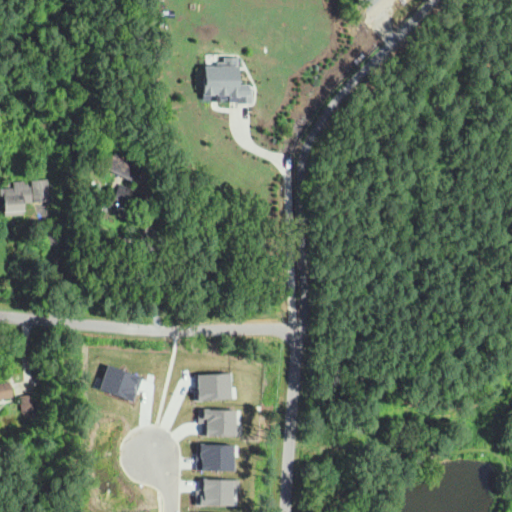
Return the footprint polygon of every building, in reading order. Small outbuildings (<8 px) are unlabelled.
[(196,94),(195,63),(235,61),(236,80),(244,79),(245,100),(233,101),(232,98),(223,98),(223,93),(196,94)] [(135,182),(142,166),(111,152),(104,168),(135,182)] [(116,216),(102,209),(104,205),(102,204),(106,195),(113,198),(120,184),(143,195),(139,205),(132,201),(125,215),(118,211),(116,216)] [(3,216),(3,214),(0,214),(0,187),(21,187),(23,215),(3,216)] [(106,361),(145,375),(137,397),(98,383),(106,361)] [(200,370),(236,368),(237,394),(202,396),(200,370)] [(0,383),(10,381),(13,397),(0,400),(0,383)] [(21,412),(19,396),(35,394),(38,409),(21,412)] [(198,408),(241,409),(241,423),(241,435),(205,434),(205,433),(202,433),(202,421),(197,421),(198,408)] [(417,436),(401,433),(402,423),(416,425),(419,426),(417,436)] [(196,443),(235,444),(234,469),(195,468),(195,454),(196,454),(196,443)] [(198,477),(232,479),(231,505),(194,504),(195,490),(198,490),(198,477)] [(310,502),(310,482),(337,482),(337,502),(310,502)] [(371,511),(357,511),(360,500),(373,504),(371,511)]
